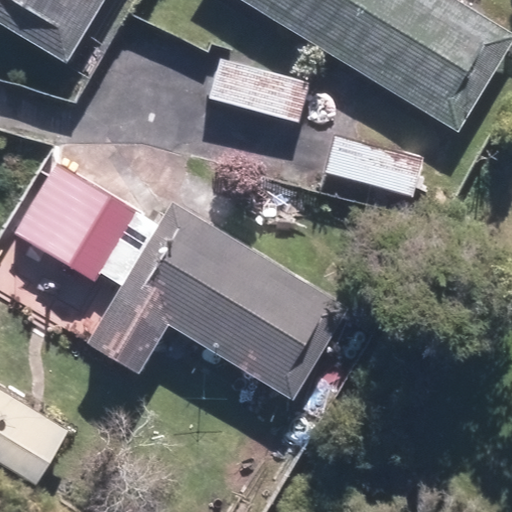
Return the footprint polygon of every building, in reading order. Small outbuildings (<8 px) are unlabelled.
[(0,0),(0,35),(57,70),(99,0),(0,0)] [(443,0),(225,0),(451,137),(511,41),(443,0)] [(212,62),(201,105),(292,128),(303,84),(212,62)] [(419,162),(325,138),(315,178),(409,202),(419,162)] [(283,405),(340,312),(164,205),(150,226),(61,172),(18,243),(106,298),(74,351),(131,386),(164,333),(283,405)] [(0,394),(0,475),(25,491),(61,431),(0,394)]
